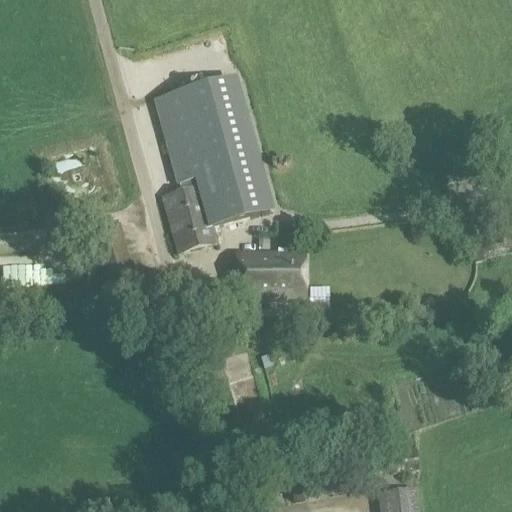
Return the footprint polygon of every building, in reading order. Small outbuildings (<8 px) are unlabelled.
[(470,161),(442,167),(447,189),(475,183),(470,161)] [(161,201),(177,260),(219,249),(202,190),(161,201)] [(470,250),(475,268),(507,259),(502,241),(470,250)] [(304,257),(237,258),(239,307),(305,305),(304,257)] [(420,475),(417,453),(388,457),(391,480),(420,475)] [(295,506),(343,498),(339,476),(291,484),(295,506)] [(377,498),(379,511),(419,511),(417,493),(377,498)]
